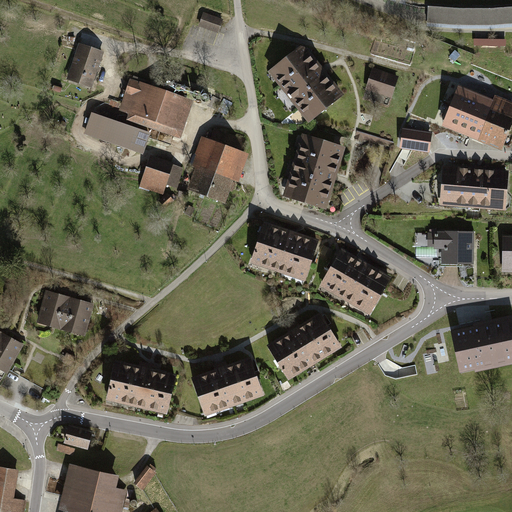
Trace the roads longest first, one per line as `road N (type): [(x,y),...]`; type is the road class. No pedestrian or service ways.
road 1 (residential): [(449,304),(243,429),(166,434),(61,413),(37,423)]
road 2 (residential): [(249,44),(266,203),(335,227),(420,274),(449,304)]
road 3 (unknown): [(251,70),(108,26)]
road 4 (unknown): [(511,97),(452,79),(441,105),(448,161)]
